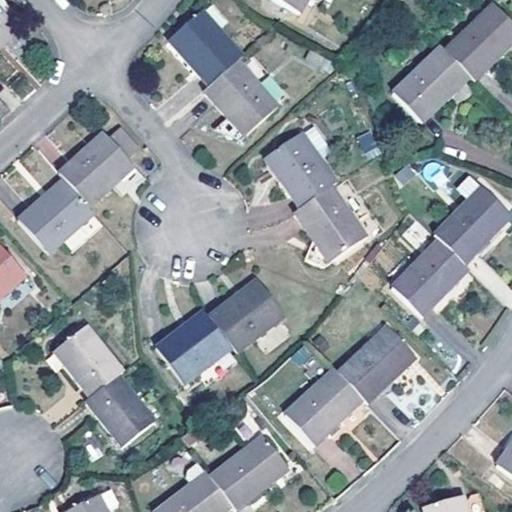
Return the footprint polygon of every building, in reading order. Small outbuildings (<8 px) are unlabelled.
[(2,0),(0,0),(0,7),(5,14),(11,9),(2,0)] [(306,0),(273,0),(298,14),(306,0)] [(465,72),(469,76),(495,51),(490,46),(511,24),(489,0),(486,0),(440,46),(460,67),(465,72)] [(0,33),(13,23),(5,14),(0,7),(0,33)] [(233,55),(238,50),(215,23),(211,25),(195,7),(165,34),(205,80),(233,55)] [(511,33),(511,24),(490,46),(495,51),(511,33)] [(437,89),(460,67),(440,46),(436,42),(389,90),(419,120),(443,95),(437,89)] [(272,98),(233,55),(205,80),(200,85),(223,111),(226,108),(242,126),(272,98)] [(443,95),(465,72),(460,67),(437,89),(443,95)] [(242,126),(226,108),(223,111),(212,119),(235,131),(242,126)] [(313,120),(301,128),(319,154),(330,146),(313,120)] [(116,124),(105,134),(122,152),(132,143),(116,124)] [(328,180),(333,176),(319,154),(301,128),(300,126),(267,150),(280,170),(277,172),(296,202),(328,180)] [(60,176),(85,203),(111,179),(109,177),(128,159),(122,152),(105,134),(100,128),(54,169),(60,176)] [(368,139),(358,146),(363,155),(374,147),(368,139)] [(371,224),(337,173),(333,176),(328,180),(362,230),(371,224)] [(43,249),(89,208),(85,203),(60,176),(43,194),(40,190),(14,215),(43,249)] [(362,230),(328,180),(296,202),(292,205),(310,233),(314,231),(328,252),(362,230)] [(473,184),(428,230),(433,235),(459,260),(483,236),(477,230),(497,209),(473,184)] [(503,215),(497,209),(477,230),(483,236),(503,215)] [(459,260),(433,235),(386,281),(418,314),(442,288),(437,282),(459,260)] [(0,288),(21,269),(0,246),(0,288)] [(481,257),(469,265),(492,298),(504,290),(481,257)] [(464,266),(459,260),(437,282),(442,288),(464,266)] [(234,293),(206,316),(228,345),(233,350),(280,313),(256,280),(236,296),(234,293)] [(206,316),(202,311),(183,326),(179,323),(152,344),(180,381),(228,345),(206,316)] [(115,373),(120,368),(83,322),(51,347),(87,395),(115,373)] [(357,395),(361,399),(387,376),(382,370),(404,349),(380,324),(332,368),(357,395)] [(303,388),(325,368),(308,349),(286,369),(303,388)] [(409,355),(404,349),(382,370),(387,376),(409,355)] [(333,417),(357,395),(332,368),(329,365),(325,368),(303,388),(279,410),(302,435),(327,410),(333,417)] [(83,398),(120,444),(151,420),(115,373),(87,395),(83,398)] [(327,410),(302,435),(307,441),(333,417),(327,410)] [(222,423),(240,444),(255,432),(238,411),(222,423)] [(240,444),(204,472),(223,496),(228,502),(232,506),(258,485),(253,480),(278,460),(255,432),(240,444)] [(511,437),(493,463),(511,477),(511,437)] [(204,472),(191,456),(180,465),(181,473),(186,479),(147,511),(202,511),(223,496),(204,472)] [(283,466),(278,460),(253,480),(258,485),(283,466)] [(99,511),(107,511),(109,511),(92,481),(84,485),(99,511)] [(54,501),(59,511),(108,511),(109,511),(107,511),(99,511),(84,485),(54,501)] [(466,499),(479,497),(478,488),(469,489),(466,499)] [(479,511),(479,497),(466,499),(464,491),(415,507),(416,511),(479,511)] [(215,511),(228,502),(223,496),(202,511),(215,511)]
